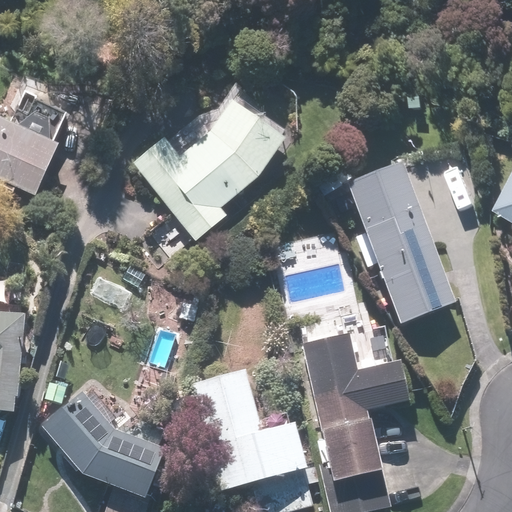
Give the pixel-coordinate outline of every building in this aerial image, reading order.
[(232,104),(208,136),(179,160),(163,141),(132,166),(195,244),(226,219),(220,211),(256,182),(285,142),(232,104)] [(58,147),(0,120),(0,181),(34,198),(58,147)] [(400,326),(455,305),(402,166),(347,187),(400,326)] [(511,190),(498,214),(511,222),(511,190)] [(25,317),(0,314),(0,413),(14,415),(15,399),(17,399),(25,317)] [(350,336),(302,347),(339,511),(374,511),(389,509),(368,412),(409,403),(399,362),(358,371),(350,336)] [(245,372),(192,386),(221,493),(251,485),(258,511),(289,511),(316,505),(295,425),(261,433),(245,372)] [(282,390),(262,394),(267,422),(287,418),(282,390)] [(82,394),(41,428),(82,476),(145,500),(164,452),(115,432),(82,394)]
